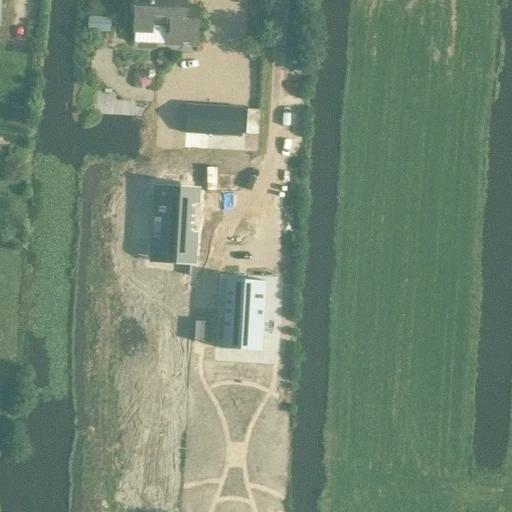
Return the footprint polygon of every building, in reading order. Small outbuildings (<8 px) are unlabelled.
[(130,4),(129,14),(135,17),(134,27),(167,29),(166,45),(198,47),(200,11),(185,10),(185,0),(135,0),(136,1),(130,4)] [(88,30),(110,32),(111,19),(88,17),(88,30)] [(186,104),(184,134),(241,137),(243,108),(186,104)] [(259,110),(247,109),(245,134),(258,135),(259,110)] [(152,237),(151,238),(160,239),(159,257),(192,258),(195,189),(161,187),(161,201),(153,201),(152,218),(152,237)] [(225,279),(221,349),(223,349),(223,348),(258,349),(261,283),(226,281),(226,279),(225,279)] [(210,343),(211,322),(194,321),(193,342),(210,343)]
